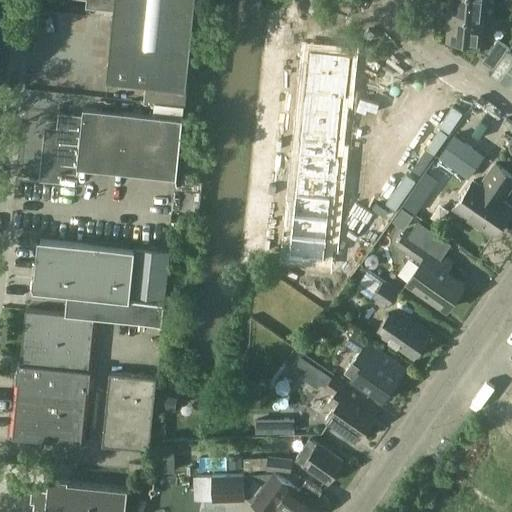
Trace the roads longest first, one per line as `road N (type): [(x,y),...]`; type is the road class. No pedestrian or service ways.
road 1 (unclassified): [(354,511),(511,284)]
road 2 (residential): [(368,182),(441,69)]
